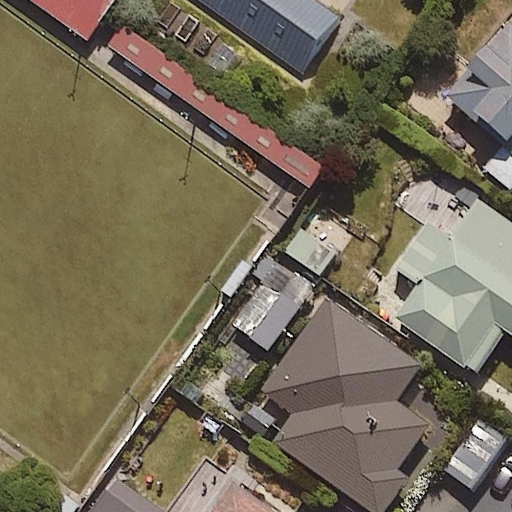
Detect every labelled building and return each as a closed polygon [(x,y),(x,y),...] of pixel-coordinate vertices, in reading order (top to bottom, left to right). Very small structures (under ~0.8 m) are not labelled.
[(117,0),(29,0),(88,41),(117,0)] [(339,18),(314,0),(199,0),(300,73),(339,18)] [(511,19),(448,94),(507,145),(489,166),(511,186),(511,19)] [(326,166),(128,25),(114,46),(312,186),(326,166)] [(511,219),(457,181),(397,266),(421,282),(397,316),(478,372),(509,327),(511,328),(511,219)] [(335,248),(301,228),(288,252),(322,271),(335,248)] [(317,289),(270,252),(223,313),(270,350),(317,289)] [(404,343),(339,297),(269,396),(295,414),(277,440),(378,511),(385,511),(412,474),(401,467),(433,422),(376,381),(404,343)] [(283,511),(210,460),(173,511),(166,511),(119,478),(94,511),(283,511)]
